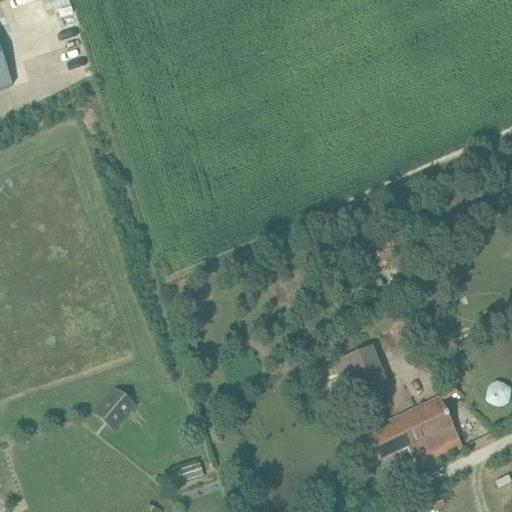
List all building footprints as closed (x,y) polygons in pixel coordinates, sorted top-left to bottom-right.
[(0,91),(13,87),(0,48),(0,91)] [(332,364),(350,408),(389,393),(371,348),(332,364)] [(135,406),(115,389),(93,415),(114,432),(135,406)] [(439,399),(415,411),(394,421),(396,427),(368,440),(377,461),(407,448),(417,469),(462,448),(439,399)] [(208,430),(213,444),(222,441),(217,427),(208,430)]
